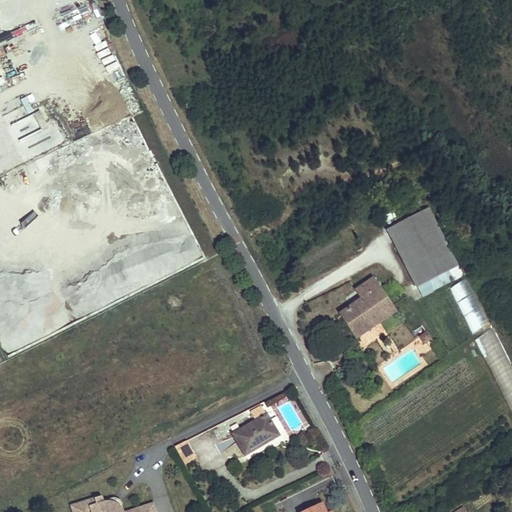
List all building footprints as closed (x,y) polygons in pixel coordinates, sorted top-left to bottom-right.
[(44,125),(36,109),(29,112),(37,129),(44,125)] [(457,264),(427,208),(387,229),(417,285),(457,264)] [(357,336),(388,315),(377,300),(386,294),(373,276),(354,289),(361,299),(341,313),(357,336)] [(467,278),(450,286),(471,332),(488,325),(467,278)] [(396,309),(386,294),(377,300),(388,315),(396,309)] [(429,328),(423,332),(427,339),(433,334),(429,328)] [(477,338),(480,351),(495,347),(498,359),(501,358),(494,333),(477,338)] [(256,420),(233,433),(245,454),(278,434),(262,406),(251,412),(256,420)] [(192,451),(183,432),(171,438),(180,457),(192,451)] [(140,511),(136,499),(119,505),(117,501),(116,500),(113,497),(108,494),(104,494),(102,494),(99,494),(97,488),(67,497),(71,511),(140,511)] [(117,494),(116,493),(115,491),(113,490),(111,490),(109,490),(107,490),(106,491),(105,492),(104,494),(108,494),(113,497),(116,500),(117,498),(117,496),(117,494)] [(153,511),(148,496),(136,499),(140,511),(153,511)] [(322,511),(321,509),(315,496),(292,507),(293,511),(322,511)]
